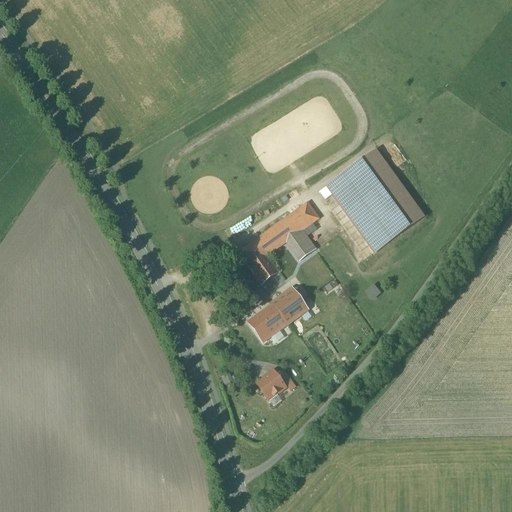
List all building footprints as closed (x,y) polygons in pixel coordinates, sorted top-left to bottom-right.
[(328,186),(377,253),(424,219),(375,152),(328,186)] [(318,220),(307,204),(238,254),(261,286),(279,273),(267,257),(286,243),(300,262),(315,251),(301,232),(318,220)] [(234,282),(224,289),(239,310),(249,302),(234,282)] [(307,312),(291,290),(270,305),(271,307),(248,324),(263,344),(270,339),(278,333),(307,312)] [(278,333),(270,339),(274,344),(282,338),(278,333)] [(283,372),(275,377),(284,388),(286,387),(291,383),(283,372)] [(275,377),(273,374),(257,386),(269,402),(285,390),(284,388),(275,377)] [(295,389),(291,383),(286,387),(290,393),(295,389)]
